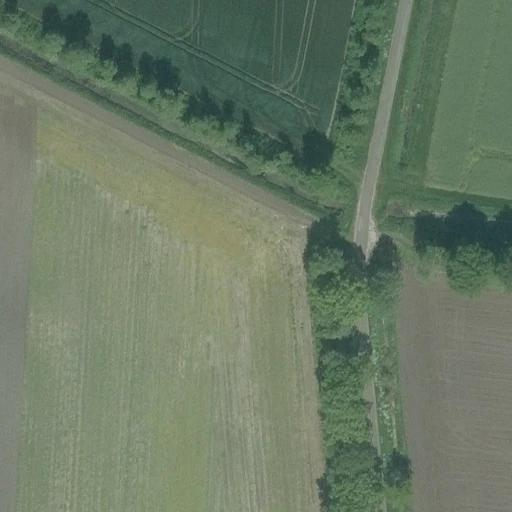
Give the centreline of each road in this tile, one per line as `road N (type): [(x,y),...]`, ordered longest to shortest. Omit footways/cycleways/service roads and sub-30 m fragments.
road 1 (unclassified): [(376,511),(362,233)]
road 2 (unclassified): [(362,233),(404,0)]
road 3 (residential): [(362,233),(511,250)]
